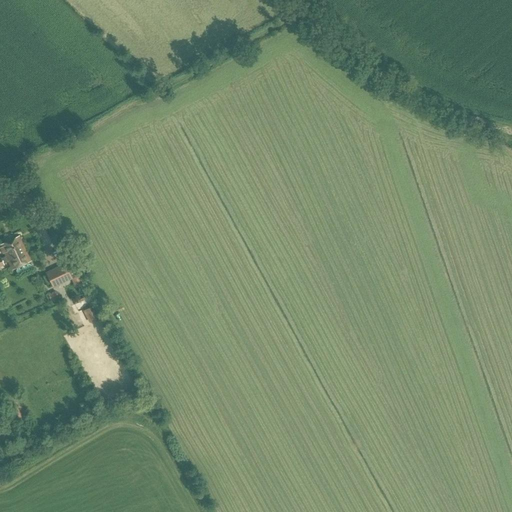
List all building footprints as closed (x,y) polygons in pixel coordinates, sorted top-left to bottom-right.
[(2,247),(0,247),(0,248),(3,254),(5,253),(12,269),(30,261),(18,237),(1,245),(2,247)] [(72,260),(46,272),(53,288),(71,279),(71,278),(79,274),(72,260)] [(52,292),(45,294),(47,303),(55,301),(52,292)] [(84,296),(71,301),(81,325),(94,319),(88,305),(84,296)] [(16,407),(9,411),(14,421),(21,417),(16,407)]
